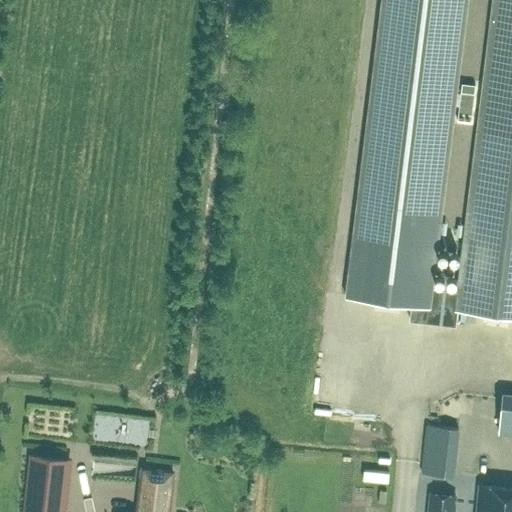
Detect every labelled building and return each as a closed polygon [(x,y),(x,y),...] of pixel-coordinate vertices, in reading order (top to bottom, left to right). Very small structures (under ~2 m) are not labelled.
[(409,319),(425,321),(429,288),(465,0),(381,0),(346,295),(411,302),(409,319)] [(511,0),(493,0),(457,291),(429,288),(425,321),(454,325),(456,309),(511,315),(511,0)] [(511,392),(502,391),(498,432),(511,433),(511,392)] [(175,411),(174,439),(188,440),(189,411),(175,411)] [(444,477),(451,428),(420,423),(412,472),(444,477)] [(0,438),(0,449),(10,450),(10,439),(0,438)] [(64,511),(71,458),(30,454),(24,511),(64,511)] [(167,511),(172,471),(142,467),(141,481),(153,482),(152,488),(140,487),(137,511),(167,511)] [(511,511),(511,486),(480,484),(476,511),(511,511)] [(0,497),(14,498),(14,485),(0,485),(0,497)] [(431,493),(430,496),(428,511),(452,511),(454,495),(454,494),(453,494),(432,492),(431,492),(431,493)] [(81,503),(80,511),(102,511),(103,496),(92,495),(92,504),(81,503)]
